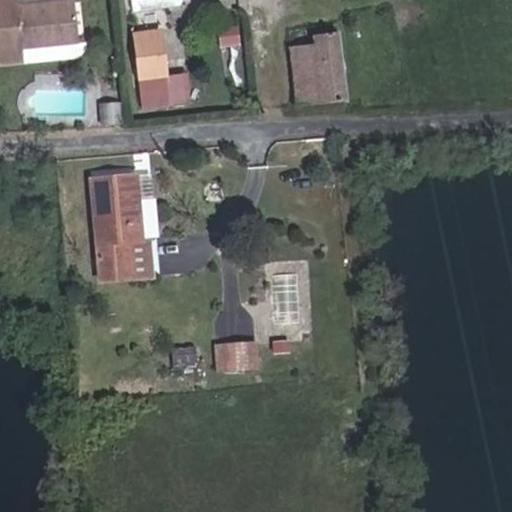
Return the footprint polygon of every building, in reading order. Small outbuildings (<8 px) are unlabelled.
[(187,9),(186,0),(119,0),(120,15),(187,9)] [(66,3),(0,7),(0,88),(9,88),(9,72),(72,68),(66,3)] [(146,25),(117,29),(127,104),(153,101),(149,74),(152,74),(146,25)] [(275,41),(283,104),(326,101),(318,28),(299,30),(300,39),(275,41)] [(106,98),(82,99),(83,122),(106,121),(106,98)] [(73,158),(81,246),(114,243),(125,242),(117,156),(73,158)] [(114,243),(81,246),(84,278),(117,276),(114,243)] [(274,323),(259,324),(260,333),(275,332),(274,323)] [(241,324),(200,327),(201,353),(243,350),(241,324)] [(179,327),(157,329),(158,353),(181,351),(179,327)]
